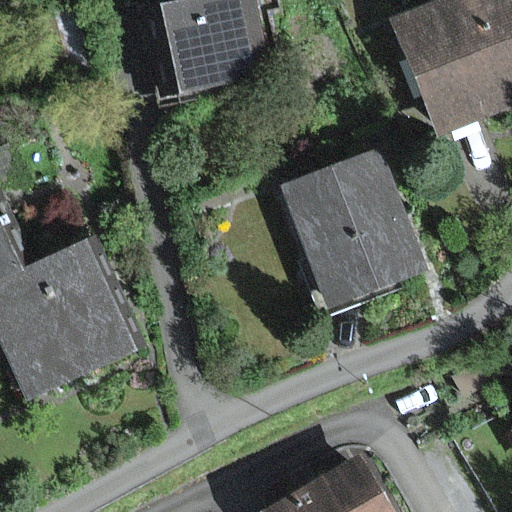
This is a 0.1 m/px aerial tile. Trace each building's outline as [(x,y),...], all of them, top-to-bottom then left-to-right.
[(511,0),(458,0),(391,29),(438,138),(511,105),(511,0)] [(256,5),(155,19),(167,103),(268,88),(256,5)] [(369,165),(275,205),(324,318),(418,278),(369,165)] [(0,179),(0,281),(34,269),(0,179)] [(34,269),(0,281),(0,310),(34,400),(148,356),(104,242),(34,269)] [(366,511),(346,476),(278,511),(366,511)]
